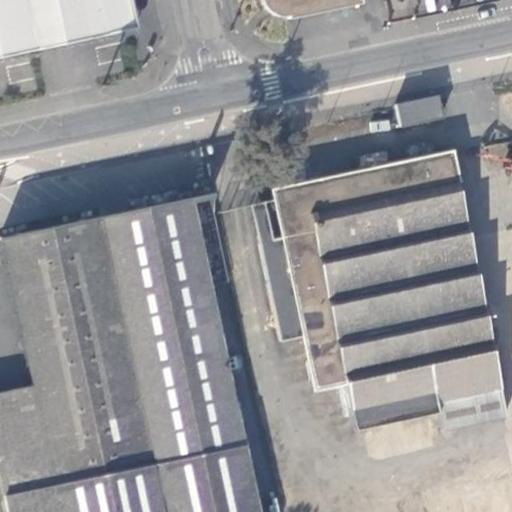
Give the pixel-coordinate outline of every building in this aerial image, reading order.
[(129,0),(0,0),(0,55),(32,49),(135,27),(129,0)] [(289,11),(290,16),(360,1),(359,0),(269,0),(273,4),(278,7),(283,9),(289,11)] [(441,117),(436,95),(395,104),(400,126),(441,117)] [(459,152),(273,184),(299,331),(305,330),(315,389),(349,383),(357,427),(441,412),(443,428),(506,417),(459,152)] [(135,211),(95,219),(0,239),(0,241),(30,384),(50,484),(56,511),(254,511),(188,200),(135,211)] [(93,208),(95,219),(135,211),(132,200),(112,204),(93,208)] [(30,384),(0,391),(0,488),(1,494),(50,484),(30,384)] [(1,494),(4,511),(56,511),(50,484),(1,494)]
